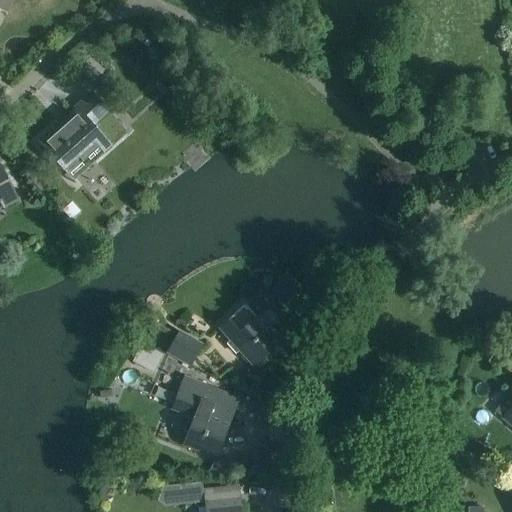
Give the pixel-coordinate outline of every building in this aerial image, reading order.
[(0,0),(0,9),(6,13),(12,0),(0,0)] [(76,109),(37,142),(50,158),(63,171),(78,158),(85,166),(124,131),(111,116),(91,92),(74,107),(76,109)] [(0,210),(17,201),(0,169),(0,210)] [(61,213),(71,223),(83,212),(73,202),(61,213)] [(244,305),(218,328),(229,341),(226,343),(236,354),(239,352),(253,367),(301,324),(282,303),(299,288),(285,273),(269,288),(277,297),(254,317),(244,305)] [(227,294),(232,305),(248,298),(243,286),(227,294)] [(178,331),(165,353),(188,366),(201,345),(178,331)] [(183,376),(170,410),(192,419),(182,445),(196,451),(215,458),(239,398),(219,391),(183,376)] [(450,447),(445,457),(455,462),(460,452),(450,447)] [(211,467),(208,475),(217,479),(220,470),(211,467)] [(240,511),(238,486),(218,488),(217,489),(218,492),(203,494),(205,511),(240,511)]
